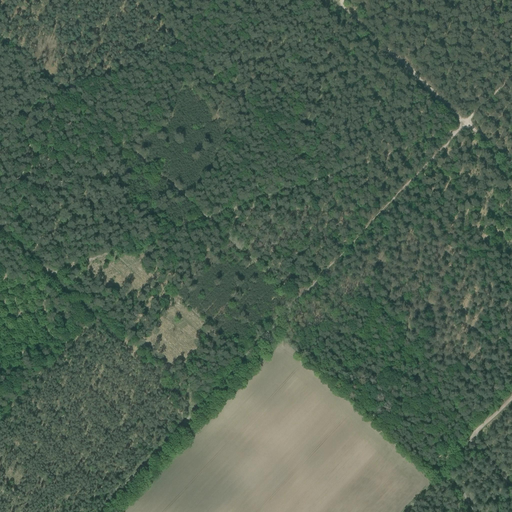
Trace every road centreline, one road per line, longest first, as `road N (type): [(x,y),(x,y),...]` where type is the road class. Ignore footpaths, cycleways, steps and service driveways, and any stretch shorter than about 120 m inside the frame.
road 1 (track): [(54,277),(467,124),(335,0)]
road 2 (track): [(511,164),(467,124),(198,407)]
road 3 (track): [(0,35),(205,216)]
road 4 (track): [(198,407),(100,511)]
road 5 (track): [(97,316),(0,418)]
road 6 (track): [(97,316),(198,407)]
